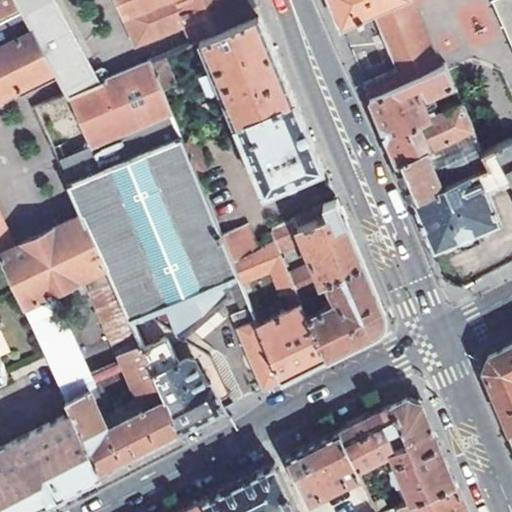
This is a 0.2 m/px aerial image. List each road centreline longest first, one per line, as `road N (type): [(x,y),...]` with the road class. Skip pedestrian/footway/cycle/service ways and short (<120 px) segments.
road 1 (secondary): [(438,339),(95,511)]
road 2 (secondary): [(293,0),(438,339)]
road 3 (secondary): [(438,339),(509,511)]
